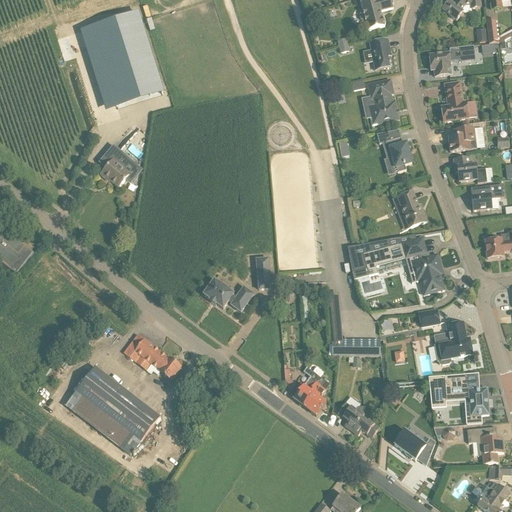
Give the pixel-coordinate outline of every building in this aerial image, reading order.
[(368,32),(385,28),(385,27),(386,25),(384,20),(383,19),(381,13),(393,10),(390,0),(381,0),(378,1),(377,0),(375,0),(361,4),(363,13),(362,13),(360,16),(361,21),(364,23),(366,23),(368,32)] [(450,3),(443,12),(456,22),(463,14),(461,12),(465,7),(471,6),(471,10),(480,9),(479,0),(458,0),(454,6),(450,3)] [(508,0),(490,0),(492,11),(501,10),(500,1),(508,0)] [(489,46),(500,45),(505,42),(511,37),(511,30),(498,39),(496,21),(487,22),(488,33),(489,44),(489,46)] [(339,48),(348,46),(346,40),(337,42),(339,48)] [(375,72),(390,69),(388,55),(391,54),(388,41),(370,45),(375,72)] [(348,46),(339,48),(341,55),(349,53),(348,46)] [(499,46),(492,47),(492,54),(500,53),(499,46)] [(461,63),(475,61),(473,48),(450,50),(450,54),(430,57),(431,72),(434,72),(435,78),(451,76),(450,62),(461,61),(461,63)] [(167,90),(160,74),(158,67),(124,81),(122,75),(110,79),(106,68),(95,73),(111,112),(121,108),(115,92),(126,87),(133,103),(167,90)] [(364,82),(352,85),(353,85),(354,92),(365,90),(363,83),(364,83),(364,82)] [(378,125),(390,123),(390,119),(398,117),(396,117),(395,113),(397,113),(395,103),(392,104),(391,96),(393,95),(390,82),(368,87),(371,100),(374,100),(376,107),(370,109),(372,119),(370,120),(372,128),(378,127),(378,125)] [(476,102),(466,104),(466,103),(463,104),(460,84),(445,86),(447,104),(449,104),(450,108),(442,109),(444,124),(478,119),(476,102)] [(477,150),(476,142),(475,129),(454,131),(454,132),(457,132),(458,137),(449,139),(451,154),(472,151),(477,150)] [(398,175),(407,172),(405,167),(412,165),(410,157),(409,157),(408,153),(409,153),(406,145),(403,146),(401,139),(385,144),(390,160),(393,159),(396,169),(398,175)] [(500,139),(501,149),(503,149),(509,149),(509,139),(500,139)] [(339,145),(340,151),(348,150),(347,143),(339,145)] [(486,171),(476,172),(475,166),(471,167),(470,159),(454,161),(455,171),(458,171),(459,183),(477,181),(477,185),(487,184),(486,171)] [(119,189),(131,175),(114,161),(101,176),(107,182),(108,180),(119,189)] [(473,213),(492,211),(491,201),(504,199),(502,187),(477,190),(478,196),(471,197),(473,213)] [(411,230),(427,224),(420,207),(418,208),(412,194),(399,199),(411,230)] [(0,264),(16,277),(34,255),(3,231),(0,234),(0,264)] [(511,252),(511,254),(511,253),(511,234),(510,235),(501,236),(502,240),(486,242),(488,260),(504,258),(503,253),(511,252)] [(428,296),(445,292),(441,276),(443,276),(442,270),(438,256),(423,260),(422,256),(425,255),(421,240),(402,245),(363,256),(369,277),(378,275),(376,268),(379,268),(379,267),(406,260),(407,263),(409,264),(412,264),(416,280),(420,282),(424,281),(428,296)] [(272,290),(269,259),(256,260),(259,291),(272,290)] [(234,296),(218,284),(215,282),(204,297),(210,301),(210,303),(216,307),(217,306),(223,311),(229,302),(232,305),(231,306),(241,314),(254,296),(244,289),(236,299),(233,297),(234,296)] [(380,342),(352,342),(343,342),(339,294),(325,295),(330,346),(332,346),(332,358),(347,358),(380,358),(380,342)] [(422,328),(440,325),(437,312),(419,315),(422,328)] [(383,334),(395,331),(392,321),(381,324),(383,334)] [(442,362),(473,357),(470,341),(467,341),(464,325),(447,328),(448,335),(437,337),(436,339),(437,346),(439,346),(442,362)] [(159,373),(171,382),(181,369),(169,360),(138,336),(124,355),(136,364),(146,372),(151,366),(159,372),(159,373)] [(396,364),(405,363),(403,353),(395,354),(396,364)] [(353,369),(361,369),(361,360),(353,359),(353,362),(353,369)] [(66,407),(130,458),(141,444),(160,418),(95,369),(76,393),(66,407)] [(304,387),(303,388),(294,401),(305,409),(324,383),(307,369),(304,374),(311,378),(304,387)] [(467,427),(482,426),(482,417),(489,417),(487,391),(469,392),(469,393),(466,393),(465,376),(430,379),(432,409),(446,408),(445,399),(466,397),(468,426),(467,426),(467,427)] [(290,381),(290,379),(285,380),(286,387),(286,388),(291,391),(295,384),(290,381)] [(332,384),(331,383),(327,380),(325,383),(324,383),(305,409),(316,418),(327,404),(319,399),(320,397),(321,398),(327,390),(331,386),(332,384)] [(351,432),(361,420),(364,415),(363,408),(357,408),(354,412),(345,406),(338,415),(346,421),(347,420),(349,422),(345,427),(351,432)] [(372,440),(379,430),(368,422),(367,424),(361,420),(351,432),(358,437),(363,432),(365,434),(372,440)] [(404,432),(402,436),(394,447),(416,462),(417,460),(419,462),(418,464),(425,467),(429,458),(430,458),(434,448),(432,448),(434,444),(427,440),(422,445),(412,438),(417,431),(409,426),(404,432)] [(443,433),(443,436),(444,438),(447,441),(452,441),(455,438),(455,433),(451,429),(447,429),(443,433)] [(484,466),(498,465),(497,456),(504,455),(502,441),(496,441),(496,438),(497,438),(496,429),(468,432),(469,446),(477,445),(478,458),(483,457),(484,466)] [(392,461),(389,466),(397,470),(399,465),(392,461)] [(511,469),(499,469),(490,469),(489,481),(501,481),(502,476),(511,476),(511,469)] [(495,484),(490,490),(486,488),(485,487),(481,492),(476,488),(472,494),(477,498),(473,502),(478,506),(477,507),(483,511),(498,511),(510,496),(498,487),(495,484)] [(359,511),(361,510),(355,506),(356,506),(342,496),(333,508),(331,511),(332,511),(359,511)]
